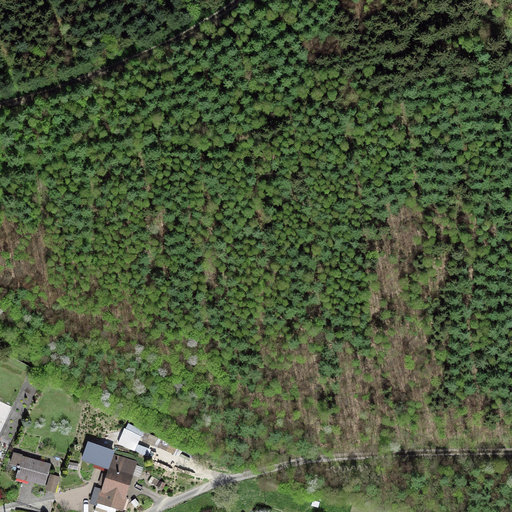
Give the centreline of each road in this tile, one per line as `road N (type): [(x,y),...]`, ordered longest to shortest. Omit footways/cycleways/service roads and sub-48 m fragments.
road 1 (track): [(152,511),(208,486),(304,459),(511,451)]
road 2 (track): [(236,0),(129,59),(0,102)]
